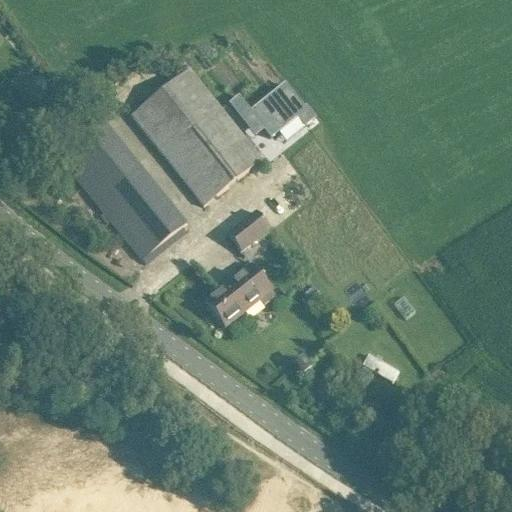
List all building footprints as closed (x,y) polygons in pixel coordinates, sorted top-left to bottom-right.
[(131,120),(204,210),(261,164),(189,73),(131,120)] [(237,101),(228,108),(235,118),(245,110),(237,101)] [(250,132),(270,157),(304,130),(284,104),(257,125),(249,115),(240,123),(248,134),(250,132)] [(102,121),(73,145),(57,158),(146,267),(184,236),(182,232),(188,227),(102,121)] [(270,233),(259,217),(230,237),(241,253),(270,233)] [(264,308),(275,299),(250,268),(203,305),(224,332),(260,303),(264,308)]
